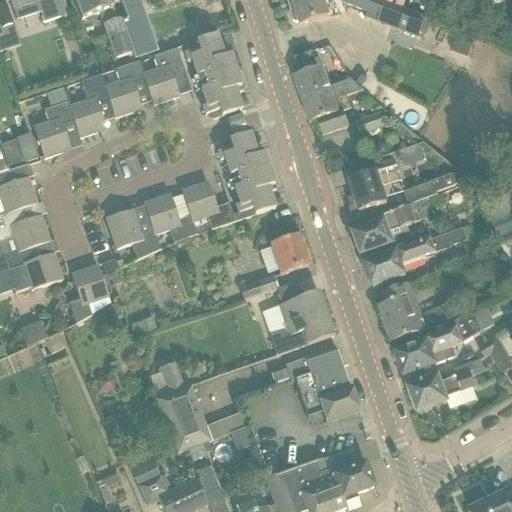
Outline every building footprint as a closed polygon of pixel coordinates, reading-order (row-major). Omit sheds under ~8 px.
[(8,0),(10,5),(16,20),(38,13),(43,25),(59,19),(53,2),(54,1),(53,0),(8,0)] [(74,0),(82,22),(99,16),(102,27),(117,22),(112,6),(120,3),(118,0),(74,0)] [(118,0),(120,3),(125,20),(120,22),(134,64),(135,64),(156,58),(156,57),(141,14),(136,0),(118,0)] [(323,0),(291,0),(294,10),(291,11),(290,15),(292,23),(296,25),(299,24),(300,27),(330,17),(323,0)] [(366,16),(372,0),(340,0),(339,5),(366,16)] [(385,4),(377,24),(416,40),(424,19),(392,6),(385,4)] [(6,7),(0,8),(0,34),(0,35),(14,30),(6,7)] [(131,56),(122,29),(120,22),(119,21),(117,22),(102,27),(114,62),(131,56)] [(222,54),(216,37),(202,42),(207,59),(210,58),(217,79),(235,72),(229,52),(222,54)] [(210,58),(207,59),(202,42),(187,47),(189,54),(184,55),(187,63),(191,62),(196,78),(192,79),(194,86),(217,79),(210,58)] [(183,70),(181,65),(176,51),(152,59),(156,71),(142,76),(138,64),(152,108),(170,102),(169,98),(177,95),(170,74),(183,70)] [(322,69),(317,71),(311,54),(294,60),(300,76),(293,79),(301,100),(318,94),(323,106),(346,98),(362,92),(351,81),(329,89),(322,69)] [(152,108),(138,64),(113,73),(117,84),(104,88),(114,120),(114,121),(132,114),(131,111),(139,108),(132,87),(143,83),(152,108)] [(235,95),(242,93),(235,72),(217,79),(224,99),(221,100),(227,117),(241,112),(235,95)] [(104,88),(103,88),(100,77),(78,85),(85,103),(69,109),(67,105),(79,141),(97,135),(96,131),(104,128),(97,107),(108,103),(114,121),(114,120),(104,88)] [(221,100),(224,99),(217,79),(194,86),(197,93),(201,91),(206,108),(202,109),(205,117),(210,115),(212,122),(227,117),(221,100)] [(62,90),(46,95),(51,110),(67,105),(62,90)] [(347,99),(363,93),(362,92),(346,98),(323,106),(318,94),(301,100),(309,125),(317,122),(322,138),(348,128),(343,114),(351,111),(347,99)] [(79,141),(67,105),(51,110),(43,113),(47,124),(32,129),(43,161),(62,155),(60,151),(69,148),(62,128),(73,124),(78,141),(79,141)] [(360,139),(384,130),(378,115),(355,124),(360,139)] [(262,151),(255,153),(249,136),(235,141),(240,158),(243,157),(250,177),(269,171),(262,151)] [(7,172),(37,162),(28,137),(15,141),(15,142),(0,146),(0,158),(6,174),(7,173),(7,172)] [(243,157),(240,158),(235,141),(220,146),(222,153),(217,154),(220,162),(224,161),(229,177),(225,178),(227,185),(250,177),(243,157)] [(377,174),(393,170),(390,162),(374,167),(376,174),(349,183),(354,198),(348,200),(350,208),(352,213),(356,215),(359,214),(387,204),(377,174)] [(269,194),(275,192),(269,171),(250,177),(257,198),(254,199),(260,216),(274,211),(269,194)] [(0,218),(36,206),(30,188),(26,190),(23,181),(11,185),(7,173),(6,174),(0,175),(0,218)] [(451,176),(404,194),(409,207),(438,196),(437,195),(456,188),(455,186),(451,176)] [(254,199),(257,198),(250,177),(227,185),(230,192),(234,190),(239,206),(235,208),(238,216),(232,217),(234,224),(245,221),(260,216),(254,199)] [(209,189),(200,192),(199,188),(181,194),(192,226),(206,221),(210,232),(234,224),(232,217),(228,206),(216,210),(209,189)] [(192,226),(181,194),(189,219),(177,222),(171,201),(162,204),(161,200),(143,206),(159,253),(160,252),(155,239),(168,235),(172,247),(196,237),(192,226)] [(407,228),(433,218),(427,201),(393,214),(374,221),(376,226),(353,234),(361,257),(411,238),(407,228)] [(20,212),(36,207),(36,206),(0,218),(0,250),(3,259),(49,244),(43,226),(39,228),(36,219),(24,223),(20,212)] [(136,263),(159,253),(143,206),(152,233),(141,237),(134,216),(125,219),(124,215),(105,221),(116,252),(130,247),(136,263)] [(511,227),(506,213),(494,218),(501,236),(511,231),(511,227)] [(435,256),(467,243),(462,230),(364,267),(373,289),(406,277),(403,270),(436,258),(435,256)] [(278,278),(308,268),(298,238),(267,248),(278,278)] [(0,260),(0,282),(12,278),(18,297),(43,289),(62,283),(53,256),(32,263),(28,252),(49,245),(49,244),(3,259),(0,260)] [(114,262),(102,266),(105,275),(117,271),(114,262)] [(108,301),(104,287),(97,269),(79,275),(80,279),(72,281),(76,294),(75,294),(77,302),(68,306),(75,327),(91,318),(87,308),(108,301)] [(277,293),(276,291),(273,280),(238,291),(242,305),(276,293),(277,293)] [(318,294),(302,300),(297,285),(276,291),(277,293),(276,293),(281,308),(278,309),(286,334),(270,340),(276,358),(333,339),(318,294)] [(404,289),(409,287),(409,285),(383,295),(387,306),(377,309),(391,345),(421,334),(416,321),(421,319),(417,307),(411,309),(404,289)] [(474,316),(457,323),(446,327),(448,334),(431,340),(425,343),(426,345),(395,356),(404,378),(435,367),(435,366),(455,358),(452,350),(462,346),(461,345),(481,334),(474,316)] [(427,328),(431,340),(448,334),(446,327),(457,323),(455,317),(427,328)] [(40,324),(30,327),(33,336),(43,332),(40,324)] [(30,327),(18,332),(25,350),(37,345),(36,344),(33,336),(30,327)] [(43,332),(33,336),(36,344),(44,342),(46,341),(46,340),(43,332)] [(46,341),(44,342),(50,356),(64,349),(58,335),(46,341)] [(489,357),(502,350),(495,339),(478,349),(484,360),(489,357)] [(321,416),(325,427),(359,415),(350,389),(349,390),(336,350),(285,368),(290,384),(293,383),(306,421),(321,416)] [(501,377),(511,370),(511,366),(502,350),(489,357),(484,360),(485,361),(489,359),(501,377)] [(145,381),(153,401),(182,391),(173,366),(157,371),(159,376),(145,381)] [(474,373),(472,366),(408,390),(417,415),(447,403),(446,400),(475,389),(470,374),(474,373)] [(191,387),(182,391),(153,401),(177,457),(186,453),(211,444),(191,387)] [(207,445),(202,447),(206,457),(211,455),(207,445)] [(137,490),(159,480),(152,463),(130,473),(137,490)] [(331,470),(319,475),(314,463),(264,483),(273,511),(339,511),(346,510),(344,505),(347,504),(357,500),(355,496),(372,489),(364,466),(334,477),(331,470)] [(209,511),(227,511),(209,469),(194,475),(209,511)] [(192,511),(198,511),(207,508),(194,482),(181,488),(192,511)] [(273,511),(264,483),(262,484),(266,493),(261,495),(267,509),(260,511),(256,511),(253,502),(234,509),(235,511),(273,511)] [(161,511),(177,511),(168,494),(156,500),(161,511)] [(511,511),(511,496),(504,500),(503,497),(472,511),(511,511)]
